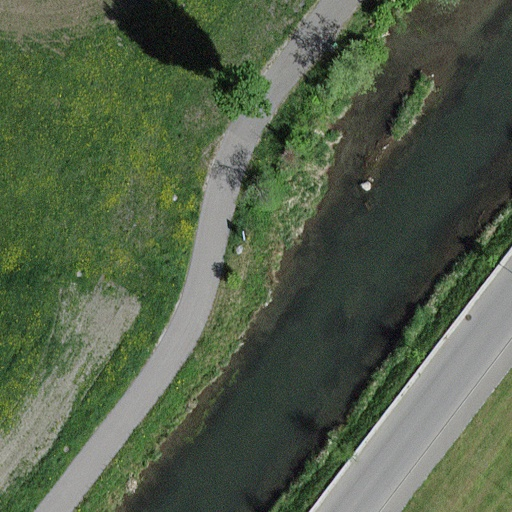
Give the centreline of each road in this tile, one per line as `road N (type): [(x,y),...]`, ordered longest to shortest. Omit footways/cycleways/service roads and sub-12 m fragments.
road 1 (residential): [(55,511),(172,360),(194,312),(226,168),(341,0)]
road 2 (residential): [(511,295),(347,511)]
